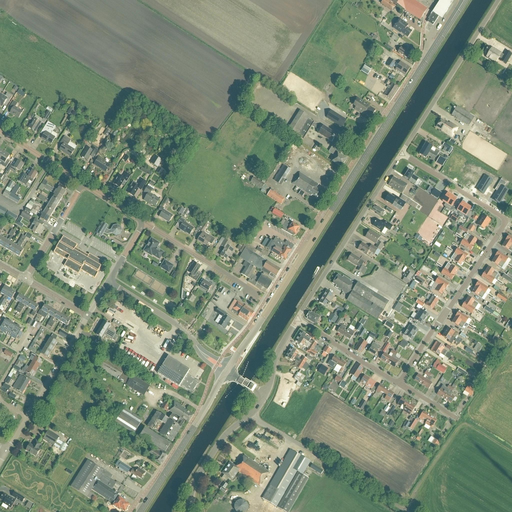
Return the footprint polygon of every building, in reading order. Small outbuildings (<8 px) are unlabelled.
[(420,21),(427,9),(413,1),(413,0),(387,0),(405,11),(420,21)] [(442,19),(454,0),(452,0),(439,0),(432,12),(442,19)] [(433,26),(438,17),(432,13),(428,19),(429,20),(427,23),(433,26)] [(408,38),(412,32),(407,28),(408,26),(399,19),(393,28),(401,34),(401,33),(408,38)] [(491,48),(489,47),(485,53),(487,55),(486,58),(496,64),(499,58),(501,59),(500,61),(506,65),(511,54),(506,51),(504,55),(492,48),(491,48)] [(407,59),(411,54),(401,48),(398,53),(407,59)] [(399,65),(390,59),(386,66),(392,69),(393,67),(396,68),(395,70),(405,76),(410,68),(400,62),(399,65)] [(365,66),(361,72),(367,76),(371,70),(365,66)] [(392,83),(390,87),(388,85),(387,88),(388,89),(384,95),(389,99),(397,86),(392,83)] [(2,95),(0,97),(0,106),(2,108),(6,100),(9,102),(12,97),(7,94),(5,97),(2,95)] [(364,114),(365,114),(371,118),(376,110),(370,106),(370,105),(367,103),(366,104),(365,103),(365,102),(357,97),(354,102),(358,104),(355,109),(364,114)] [(19,119),(23,112),(15,108),(17,104),(14,102),(10,108),(12,110),(10,113),(19,119)] [(340,108),(361,121),(365,115),(344,102),(340,108)] [(469,126),(475,117),(457,106),(452,115),(469,126)] [(72,117),(77,110),(71,107),(67,114),(72,117)] [(318,130),(319,134),(332,142),(337,135),(323,126),(320,127),(314,123),(315,122),(310,119),(311,118),(300,111),(289,130),(300,136),(301,133),(306,136),(312,126),(318,130)] [(331,111),(326,118),(342,127),(346,121),(331,111)] [(446,114),(443,118),(460,128),(462,124),(446,114)] [(35,133),(41,123),(34,119),(28,128),(35,133)] [(449,124),(441,119),(436,127),(441,131),(452,138),(459,128),(449,122),(449,124)] [(49,136),(52,132),(53,130),(55,126),(48,122),(46,126),(41,134),(44,136),(42,139),(51,145),(54,141),(54,140),(55,139),(49,136)] [(70,157),(75,150),(68,146),(70,143),(71,140),(65,136),(60,144),(63,145),(60,150),(70,157)] [(426,143),(422,149),(430,154),(432,155),(436,158),(438,155),(440,152),(433,148),(426,143)] [(447,149),(446,152),(450,154),(453,149),(444,144),(443,146),(447,149)] [(343,167),(345,165),(344,164),(347,159),(337,153),(339,150),(333,146),(329,152),(336,157),(332,162),(342,168),(342,167),(343,167)] [(92,151),(87,148),(81,157),(82,158),(81,158),(83,159),(84,159),(88,161),(91,155),(94,157),(98,151),(93,148),(92,151)] [(422,149),(419,154),(426,159),(428,156),(435,160),(436,158),(432,155),(430,154),(422,149)] [(4,153),(0,159),(0,166),(1,165),(6,168),(10,162),(7,160),(10,156),(4,153)] [(155,156),(151,163),(158,167),(162,160),(155,156)] [(106,172),(110,166),(105,162),(105,161),(100,157),(94,165),(106,172)] [(440,157),(436,163),(443,167),(446,161),(440,157)] [(20,172),(24,165),(18,161),(14,167),(10,165),(6,172),(9,174),(11,171),(15,174),(17,170),(20,172)] [(99,176),(101,173),(88,165),(86,168),(99,176)] [(24,173),(19,181),(26,186),(29,181),(32,182),(33,180),(33,181),(35,178),(36,176),(38,174),(32,170),(29,176),(24,173)] [(415,185),(419,179),(414,176),(415,174),(408,170),(404,177),(410,181),(409,182),(412,183),(415,185)] [(317,198),(321,192),(317,189),(319,185),(300,173),(293,184),(312,196),(312,195),(317,198)] [(127,182),(130,177),(125,174),(123,178),(119,176),(114,184),(117,186),(116,187),(116,188),(118,188),(119,188),(120,188),(124,180),(127,182)] [(280,174),(275,181),(281,185),(286,178),(280,174)] [(262,190),(265,185),(254,177),(250,182),(262,190)] [(400,182),(393,177),(388,186),(402,194),(407,185),(401,181),(400,182)] [(477,189),(477,190),(483,194),(484,193),(491,182),(484,178),(477,189)] [(141,191),(146,183),(141,180),(137,187),(133,185),(128,193),(134,197),(138,189),(141,191)] [(251,190),(253,187),(244,181),(242,184),(251,190)] [(55,192),(63,197),(66,192),(65,191),(67,188),(59,184),(57,187),(59,188),(57,191),(53,188),(52,190),(55,192)] [(16,185),(11,193),(15,195),(20,187),(16,185)] [(380,188),(394,197),(396,193),(383,185),(380,188)] [(155,207),(160,200),(151,194),(153,190),(148,187),(144,193),(148,195),(144,201),(149,204),(149,203),(155,207)] [(435,188),(431,194),(438,199),(441,193),(435,188)] [(493,199),(493,200),(499,204),(500,203),(506,192),(500,188),(493,199)] [(282,205),(285,199),(280,196),(281,195),(274,191),(272,189),(267,196),(270,198),(282,205)] [(21,199),(6,190),(3,195),(18,204),(21,199)] [(60,202),(63,197),(55,192),(52,190),(50,192),(50,193),(55,195),(53,198),(60,202)] [(445,207),(452,196),(447,193),(442,202),(445,204),(444,206),(445,207)] [(395,198),(389,195),(385,201),(392,206),(394,202),(401,207),(403,208),(406,203),(396,197),(395,198)] [(418,206),(419,205),(403,195),(400,199),(416,209),(418,206)] [(457,199),(452,196),(445,207),(450,210),(452,206),(457,199)] [(49,203),(57,207),(60,202),(53,198),(51,201),(50,200),(50,201),(49,203)] [(459,216),(466,205),(462,202),(457,211),(460,213),(458,215),(459,216)] [(54,212),(57,207),(49,203),(47,204),(47,205),(48,206),(47,208),(54,212)] [(471,208),(466,205),(459,216),(461,217),(463,215),(466,217),(469,218),(472,213),(469,212),(471,208)] [(169,223),(173,216),(164,210),(164,209),(161,207),(158,212),(161,214),(159,217),(169,223)] [(384,211),(377,207),(376,208),(375,207),(372,211),(377,214),(376,215),(381,217),(384,211)] [(50,218),(54,212),(47,208),(45,211),(44,211),(40,209),(39,211),(42,213),(50,218)] [(186,219),(191,211),(186,208),(181,216),(186,219)] [(261,212),(264,214),(264,215),(273,222),(276,218),(263,209),(261,212)] [(281,219),(284,214),(275,209),(272,214),(281,219)] [(18,217),(8,212),(5,216),(15,222),(18,217)] [(47,223),(50,218),(42,213),(41,215),(42,216),(40,219),(47,223)] [(153,216),(151,219),(160,225),(162,222),(153,216)] [(479,220),(488,226),(491,221),(483,216),(479,220)] [(189,236),(194,229),(184,222),(185,221),(180,218),(177,223),(182,226),(179,230),(183,233),(184,232),(189,236)] [(40,236),(44,228),(43,227),(44,224),(35,219),(29,229),(33,231),(32,232),(40,236)] [(281,223),(284,224),(281,230),(287,233),(286,233),(291,236),(295,234),(300,227),(295,225),(295,224),(294,223),(293,223),(292,223),(291,224),(286,221),(283,219),(281,223)] [(384,224),(377,219),(373,226),(382,232),(385,228),(390,231),(393,226),(385,221),(384,224)] [(488,226),(479,220),(476,225),(480,227),(479,228),(482,230),(483,229),(484,230),(486,227),(488,226)] [(211,245),(215,239),(212,238),(204,232),(209,224),(206,222),(200,231),(203,233),(202,234),(197,241),(201,244),(202,243),(207,246),(208,244),(211,245)] [(109,231),(106,229),(108,226),(103,223),(97,234),(102,236),(104,233),(107,235),(112,234),(116,236),(120,235),(122,231),(121,227),(117,225),(113,226),(111,230),(109,231)] [(459,235),(462,231),(466,233),(468,231),(461,226),(459,229),(456,233),(459,235)] [(376,245),(380,237),(370,230),(365,238),(376,245)] [(463,240),(474,247),(473,246),(477,241),(467,234),(463,240)] [(98,273),(104,263),(90,254),(89,256),(76,249),(78,245),(64,237),(54,253),(68,261),(64,266),(79,275),(81,271),(95,279),(99,273),(98,273)] [(0,245),(4,248),(8,240),(6,239),(6,240),(3,238),(0,242),(0,245)] [(269,240),(265,248),(268,250),(272,252),(280,258),(284,260),(284,259),(285,259),(286,260),(294,246),(287,241),(285,244),(275,238),(273,242),(270,240),(269,240)] [(159,259),(163,253),(158,250),(157,247),(159,244),(152,239),(144,251),(151,256),(152,255),(159,259)] [(9,251),(13,244),(10,242),(11,241),(8,240),(4,248),(9,251)] [(230,258),(235,251),(229,247),(231,244),(225,240),(221,246),(225,248),(220,256),(227,260),(229,257),(230,258)] [(470,251),(474,247),(463,240),(461,243),(460,245),(461,245),(470,251)] [(21,243),(19,242),(19,241),(16,246),(13,244),(9,251),(14,254),(21,243)] [(511,253),(511,252),(511,245),(505,241),(502,247),(511,253)] [(375,247),(378,249),(381,251),(384,245),(379,242),(375,247)] [(21,247),(23,244),(21,243),(14,254),(20,257),(24,250),(21,248),(21,247)] [(245,243),(239,252),(242,254),(246,248),(247,245),(245,243)] [(378,249),(375,247),(371,245),(370,247),(362,243),(357,250),(366,256),(369,251),(374,255),(378,249)] [(276,277),(280,270),(246,248),(242,254),(239,258),(254,267),(256,268),(269,276),(271,274),(276,277)] [(454,253),(465,260),(468,256),(457,249),(454,253)] [(495,257),(505,263),(508,259),(498,252),(495,257)] [(464,261),(465,260),(454,253),(451,258),(450,259),(452,260),(461,266),(464,261),(464,260),(464,261)] [(362,266),(364,262),(360,259),(352,254),(347,261),(356,266),(359,268),(357,270),(364,275),(367,270),(362,266)] [(501,269),(505,263),(495,257),(491,262),(501,269)] [(169,273),(173,266),(165,261),(161,268),(169,273)] [(201,267),(194,263),(192,266),(191,265),(187,272),(192,274),(190,278),(196,282),(200,275),(197,273),(201,267)] [(444,269),(454,276),(454,275),(458,270),(448,263),(444,269)] [(256,268),(254,267),(253,267),(248,264),(241,274),(249,280),(256,268)] [(498,274),(488,267),(485,273),(484,273),(494,280),(498,274)] [(451,281),(454,276),(444,269),(441,273),(441,274),(442,275),(451,281)] [(408,272),(404,277),(410,281),(415,273),(410,270),(408,272)] [(491,284),(494,280),(484,273),(481,278),(491,284)] [(259,279),(252,275),(248,283),(255,287),(257,284),(261,286),(261,287),(262,288),(263,288),(267,290),(268,290),(273,282),(267,279),(267,278),(266,277),(265,278),(262,275),(259,279)] [(345,280),(338,275),(333,284),(337,286),(336,287),(338,289),(338,288),(343,291),(342,292),(348,295),(356,284),(346,278),(345,280)] [(417,277),(415,281),(422,286),(425,282),(417,277)] [(435,283),(445,290),(448,285),(438,278),(435,283)] [(208,292),(212,286),(204,281),(200,287),(208,292)] [(475,287),(485,294),(488,289),(478,282),(475,287)] [(370,290),(358,283),(346,301),(358,308),(359,307),(377,319),(389,302),(370,290)] [(445,290),(435,283),(431,289),(441,295),(445,290)] [(5,300),(10,290),(5,287),(1,294),(4,296),(3,298),(5,300)] [(481,299),(485,294),(475,287),(471,293),(481,299)] [(5,300),(6,301),(8,298),(12,300),(16,293),(10,290),(5,300)] [(323,297),(331,302),(334,297),(333,297),(334,295),(327,291),(323,297)] [(505,302),(507,298),(498,292),(495,296),(505,302)] [(18,312),(26,299),(19,295),(16,300),(20,303),(15,311),(18,312)] [(428,300),(435,305),(438,300),(431,296),(428,300)] [(328,306),(331,302),(323,297),(319,303),(326,307),(327,306),(328,306)] [(464,303),(475,310),(479,304),(468,297),(465,303),(464,303)] [(29,308),(32,303),(26,299),(18,312),(20,314),(25,306),(29,308)] [(245,307),(237,302),(234,300),(230,307),(228,310),(238,316),(248,322),(250,318),(251,318),(254,313),(247,308),(248,308),(245,306),(245,307)] [(432,309),(435,305),(428,300),(425,305),(432,309)] [(32,303),(29,308),(34,311),(32,313),(31,315),(34,317),(37,312),(36,311),(39,306),(32,303)] [(472,314),(475,310),(464,303),(461,308),(472,314)] [(48,315),(51,309),(45,305),(42,310),(41,309),(38,314),(41,316),(42,315),(42,314),(43,312),(48,315)] [(493,315),(495,311),(494,311),(491,309),(486,306),(484,310),(493,315)] [(337,310),(334,314),(339,318),(342,314),(341,313),(344,310),(339,307),(337,311),(337,310)] [(54,318),(58,313),(51,309),(48,315),(54,318)] [(228,326),(230,324),(229,323),(231,320),(226,317),(227,315),(218,309),(216,313),(223,317),(218,325),(225,329),(227,326),(228,326)] [(417,314),(425,320),(426,319),(426,318),(428,316),(428,315),(420,310),(419,310),(418,313),(417,313),(417,314)] [(320,317),(311,312),(310,313),(309,312),(306,317),(307,318),(307,319),(316,325),(320,317)] [(455,317),(465,324),(466,323),(468,325),(469,324),(471,321),(458,312),(455,317)] [(61,322),(64,317),(58,313),(54,318),(61,322)] [(423,324),(425,320),(417,314),(414,318),(414,319),(422,325),(423,324)] [(64,317),(61,322),(66,325),(64,328),(64,327),(63,329),(66,331),(69,326),(68,325),(71,321),(64,317)] [(462,329),(465,324),(455,317),(452,323),(462,329)] [(7,336),(14,325),(11,323),(12,322),(9,320),(8,322),(5,320),(4,322),(2,321),(0,324),(0,328),(0,329),(0,330),(6,334),(6,335),(7,336)] [(42,332),(47,325),(42,322),(37,329),(42,332)] [(114,337),(115,335),(116,333),(109,329),(111,326),(110,325),(104,322),(100,328),(114,337)] [(387,322),(384,325),(391,330),(394,326),(392,325),(387,322)] [(343,336),(347,331),(345,330),(346,327),(340,324),(339,326),(340,327),(337,332),(343,336)] [(14,325),(7,336),(9,337),(9,336),(16,340),(17,339),(19,340),(23,333),(21,332),(22,330),(19,328),(20,327),(18,325),(17,327),(14,325)] [(407,329),(415,335),(416,334),(416,333),(418,331),(418,330),(410,325),(409,325),(408,328),(407,328),(407,329)] [(112,340),(114,337),(100,328),(96,335),(102,338),(103,339),(105,336),(112,340)] [(445,332),(460,342),(462,340),(456,336),(458,333),(455,331),(454,332),(447,328),(445,332)] [(347,331),(343,336),(350,340),(355,333),(348,329),(347,331)] [(413,339),(415,335),(407,329),(404,333),(404,334),(412,340),(413,339)] [(298,337),(315,347),(317,343),(313,341),(312,342),(310,341),(311,338),(308,336),(301,332),(298,337)] [(399,335),(394,332),(391,336),(396,340),(399,335)] [(459,344),(460,342),(445,332),(442,336),(449,341),(448,342),(451,344),(454,341),(459,344)] [(370,345),(373,339),(369,336),(365,342),(360,339),(354,350),(359,354),(360,353),(361,353),(367,343),(370,345)] [(318,354),(320,350),(315,347),(298,337),(295,342),(302,346),(303,345),(308,348),(306,352),(314,357),(317,353),(318,354)] [(46,340),(45,342),(47,343),(54,348),(57,342),(55,341),(51,338),(49,342),(46,340)] [(105,350),(107,346),(97,340),(94,343),(105,350)] [(433,346),(450,358),(451,356),(447,352),(443,349),(444,348),(438,343),(437,343),(436,342),(433,346)] [(51,353),(54,348),(47,343),(44,349),(51,353)] [(378,351),(380,347),(373,343),(370,347),(371,347),(368,352),(374,356),(377,351),(378,351)] [(385,353),(390,345),(387,343),(382,351),(385,353)] [(439,356),(442,359),(444,356),(449,359),(450,358),(433,346),(430,350),(439,356)] [(51,353),(44,349),(42,347),(41,350),(43,351),(41,354),(48,358),(51,353)] [(298,353),(291,348),(288,353),(298,358),(298,359),(299,356),(297,354),(298,353)] [(11,358),(13,354),(6,349),(4,353),(11,358)] [(33,361),(39,365),(42,361),(36,357),(37,356),(32,353),(31,356),(35,358),(33,361)] [(301,361),(298,359),(298,358),(288,353),(285,357),(293,362),(294,359),(300,363),(296,368),(301,370),(305,363),(301,361)] [(387,364),(391,357),(384,353),(380,359),(387,364)] [(495,366),(501,357),(496,354),(490,363),(495,366)] [(399,359),(395,356),(393,355),(391,357),(387,364),(394,368),(398,362),(399,359)] [(334,363),(337,365),(340,360),(334,356),(331,361),(330,360),(328,364),(330,366),(332,364),(333,365),(334,363)] [(144,396),(150,386),(133,376),(133,374),(103,357),(97,367),(127,385),(144,396)] [(192,393),(199,382),(187,375),(190,370),(168,357),(158,374),(179,387),(181,385),(182,386),(182,387),(192,393)] [(340,360),(337,365),(339,367),(338,368),(340,369),(339,371),(341,373),(344,369),(343,369),(346,364),(340,360)] [(36,372),(39,365),(33,361),(29,368),(36,372)] [(436,375),(439,370),(431,367),(433,363),(428,361),(424,370),(436,375)] [(362,367),(358,364),(358,365),(356,365),(350,374),(357,379),(363,369),(362,368),(362,367)] [(313,375),(318,369),(313,366),(309,371),(313,375)] [(33,376),(36,372),(29,368),(27,371),(23,368),(22,371),(26,374),(27,373),(33,376)] [(466,377),(468,374),(459,368),(457,371),(466,377)] [(107,385),(110,387),(114,378),(96,369),(93,373),(109,381),(107,385)] [(298,382),(303,375),(298,372),(293,379),(298,382)] [(421,385),(425,379),(418,374),(414,380),(421,385)] [(17,382),(20,384),(26,387),(30,381),(21,375),(17,382)] [(331,386),(335,381),(328,375),(324,380),(331,386)] [(366,386),(370,379),(364,376),(361,380),(359,378),(357,382),(359,384),(360,383),(366,386)] [(370,379),(366,386),(371,390),(370,391),(373,392),(376,388),(373,387),(376,382),(370,379)] [(432,383),(430,382),(425,379),(421,385),(428,389),(432,383)] [(344,389),(348,384),(342,381),(339,386),(344,389)] [(26,387),(20,384),(17,382),(13,388),(23,394),(26,387)] [(451,387),(444,399),(451,404),(453,400),(455,402),(457,399),(455,397),(450,394),(456,386),(454,384),(453,385),(452,387),(451,387)] [(384,394),(387,389),(380,385),(376,392),(379,394),(380,392),(384,394)] [(444,399),(451,387),(449,385),(445,391),(441,388),(437,395),(444,399)] [(471,396),(474,391),(468,386),(464,392),(471,396)] [(387,389),(384,394),(386,396),(384,399),(389,402),(394,394),(387,389)] [(402,405),(406,407),(408,403),(401,398),(397,405),(401,407),(402,405)] [(166,411),(171,403),(166,400),(161,408),(166,411)] [(159,401),(152,409),(156,412),(163,404),(159,401)] [(178,417),(183,409),(181,407),(182,406),(174,401),(168,411),(178,417)] [(355,402),(350,409),(354,411),(358,404),(355,402)] [(408,403),(406,407),(404,411),(403,412),(407,414),(408,412),(411,414),(415,407),(408,403)] [(134,434),(141,422),(140,421),(141,419),(124,409),(115,422),(134,434)] [(183,409),(178,417),(188,423),(193,415),(183,409)] [(169,420),(157,412),(147,427),(172,442),(181,428),(184,422),(172,415),(169,420)] [(427,421),(430,416),(423,412),(419,418),(422,421),(423,419),(427,421)] [(429,422),(427,426),(432,429),(437,420),(430,416),(427,421),(429,422)] [(410,424),(408,427),(412,430),(417,422),(413,419),(412,421),(411,422),(410,424)] [(165,453),(170,444),(145,428),(140,437),(165,453)] [(54,446),(59,437),(49,431),(43,440),(54,446)] [(420,444),(428,449),(431,444),(423,439),(420,444)] [(38,450),(42,444),(36,441),(33,446),(30,445),(26,451),(30,453),(30,454),(32,455),(33,455),(36,457),(40,450),(38,450)] [(59,449),(63,452),(67,445),(63,443),(59,449)] [(159,452),(152,448),(148,454),(156,459),(154,461),(160,465),(167,455),(161,451),(160,450),(159,452)] [(297,472),(305,459),(290,450),(262,498),(277,507),(297,472)] [(269,472),(244,455),(236,467),(230,463),(222,474),(224,475),(222,479),(226,482),(229,479),(232,481),(239,472),(260,486),(269,472)] [(117,483),(107,476),(104,475),(102,474),(104,471),(88,461),(71,487),(87,497),(91,500),(94,495),(90,492),(92,490),(93,490),(93,491),(93,490),(113,504),(120,494),(121,494),(126,488),(117,482),(117,483)] [(128,473),(131,469),(121,462),(119,467),(121,468),(124,470),(128,473)] [(321,474),(323,471),(313,464),(310,468),(321,474)] [(145,473),(139,468),(136,472),(133,470),(130,473),(137,477),(137,476),(141,479),(145,473)] [(277,507),(285,511),(288,511),(308,479),(297,472),(277,507)] [(23,503),(25,498),(15,492),(12,496),(23,503)] [(11,508),(16,501),(4,494),(1,499),(4,502),(3,504),(11,508)] [(123,500),(120,497),(118,500),(117,499),(117,500),(113,505),(117,508),(118,507),(125,511),(126,511),(127,509),(127,508),(129,505),(123,500)] [(245,511),(246,511),(247,511),(247,510),(248,509),(248,508),(248,507),(248,506),(248,505),(247,504),(247,503),(246,502),(245,501),(244,501),(243,500),(242,500),(241,500),(240,500),(239,501),(238,501),(237,502),(236,503),(235,504),(235,505),(235,506),(235,507),(235,508),(235,509),(235,510),(236,511),(237,511),(245,511)]
